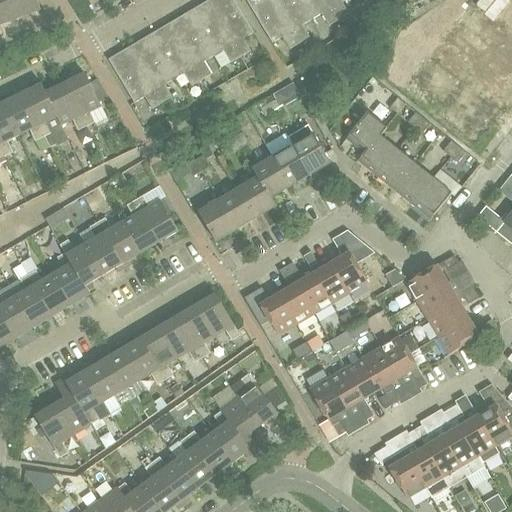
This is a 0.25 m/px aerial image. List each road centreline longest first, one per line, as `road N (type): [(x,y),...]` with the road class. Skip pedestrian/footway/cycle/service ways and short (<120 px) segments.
road 1 (residential): [(0,430),(6,371),(101,315),(123,329),(204,282),(248,276),(338,223),(355,224),(409,265),(455,238)]
road 2 (residential): [(326,493),(363,448),(482,374),(511,340)]
road 3 (residential): [(0,89),(164,0)]
